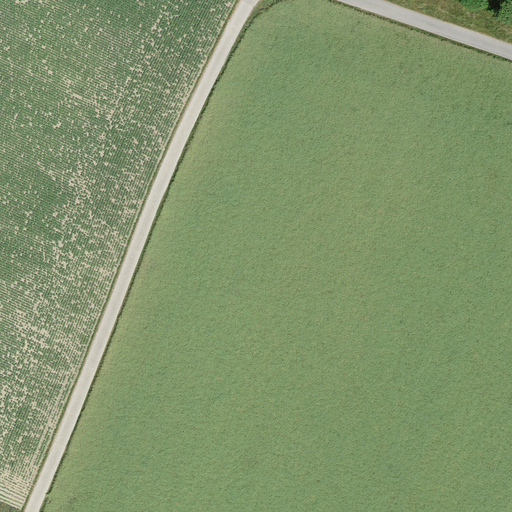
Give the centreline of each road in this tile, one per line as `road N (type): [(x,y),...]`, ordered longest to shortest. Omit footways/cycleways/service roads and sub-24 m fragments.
road 1 (unclassified): [(26,511),(145,220),(256,0)]
road 2 (track): [(511,50),(361,0)]
